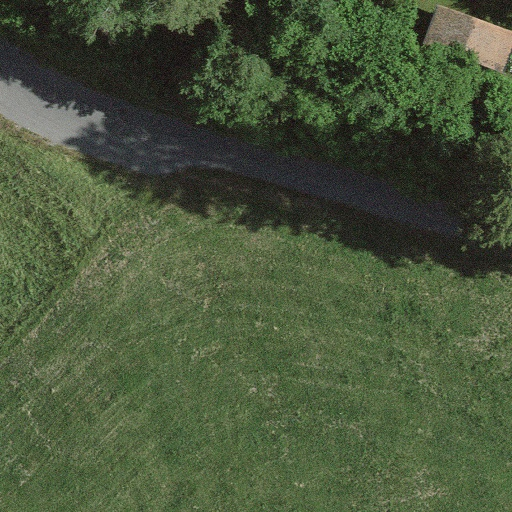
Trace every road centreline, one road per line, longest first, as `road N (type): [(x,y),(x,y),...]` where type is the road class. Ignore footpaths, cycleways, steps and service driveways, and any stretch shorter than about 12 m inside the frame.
road 1 (unclassified): [(511,236),(123,126),(0,59)]
road 2 (track): [(511,166),(400,131),(236,35),(219,0)]
